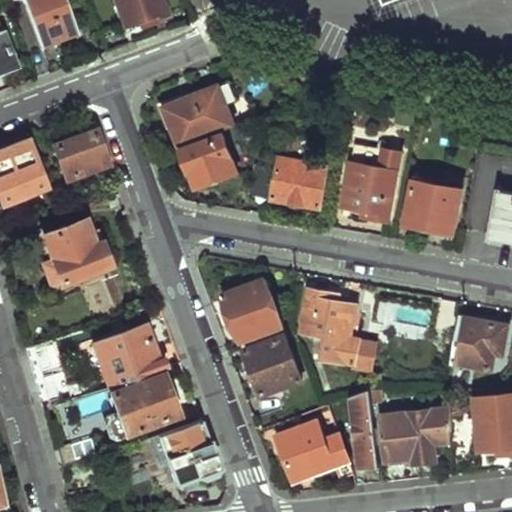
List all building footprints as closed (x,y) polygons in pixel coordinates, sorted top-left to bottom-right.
[(69,0),(25,0),(41,41),(80,27),(69,0)] [(162,0),(116,0),(127,26),(139,22),(149,18),(151,24),(168,17),(162,0)] [(141,28),(151,24),(149,18),(139,22),(141,28)] [(0,68),(16,63),(2,27),(0,27),(0,68)] [(183,146),(236,127),(228,105),(239,101),(233,83),(167,108),(183,146)] [(94,131),(56,144),(67,175),(106,162),(94,131)] [(186,150),(201,187),(240,173),(226,135),(186,150)] [(0,149),(0,201),(43,183),(27,138),(0,149)] [(380,168),(399,171),(402,154),(382,151),(380,168)] [(275,200),(323,208),(330,168),(284,159),(275,200)] [(354,163),(346,207),(370,212),(371,216),(391,219),(399,171),(380,168),(354,163)] [(271,200),(276,170),(263,169),(258,196),(271,200)] [(415,180),(407,223),(458,232),(464,189),(415,180)] [(493,239),(511,242),(511,193),(502,192),(493,239)] [(49,255),(58,278),(108,261),(99,238),(92,240),(88,230),(83,215),(42,231),(49,255)] [(92,240),(99,238),(95,227),(88,230),(92,240)] [(58,278),(49,255),(40,258),(49,281),(58,278)] [(82,287),(89,320),(111,315),(104,282),(82,287)] [(224,297),(243,343),(283,327),(266,283),(224,297)] [(324,335),(321,357),(355,364),(355,368),(372,371),(377,343),(351,338),(356,307),(330,303),(331,296),(311,292),(304,332),(324,335)] [(463,319),(456,364),(495,368),(497,355),(504,355),(509,327),(463,319)] [(105,385),(165,365),(162,355),(158,356),(154,346),(146,323),(91,341),(105,385)] [(248,353),(265,396),(302,382),(286,339),(248,353)] [(179,360),(171,340),(154,346),(158,356),(162,355),(165,365),(179,360)] [(93,389),(105,385),(91,341),(80,345),(91,377),(90,378),(93,389)] [(55,348),(28,357),(32,371),(59,362),(55,348)] [(175,412),(160,370),(110,390),(117,410),(124,431),(124,432),(175,412)] [(62,374),(36,383),(40,398),(66,389),(62,374)] [(93,389),(90,378),(77,383),(80,393),(93,389)] [(374,390),(355,398),(362,468),(380,467),(379,445),(377,427),(374,390)] [(511,395),(479,398),(482,447),(506,446),(508,452),(511,451),(511,395)] [(377,427),(379,445),(387,444),(388,459),(415,458),(416,462),(438,460),(437,448),(434,407),(434,402),(422,404),(423,411),(384,416),(385,426),(377,427)] [(437,448),(454,447),(456,408),(441,409),(441,406),(434,407),(437,448)] [(124,431),(117,410),(106,414),(104,419),(109,433),(113,435),(124,431)] [(217,464),(200,417),(156,431),(167,461),(173,479),(177,478),(179,484),(196,478),(193,472),(197,471),(203,475),(212,471),(217,464)] [(353,462),(343,435),(327,440),(319,422),(279,437),(297,482),(353,462)] [(167,461),(156,431),(146,435),(157,465),(167,461)] [(89,435),(59,443),(64,459),(93,451),(89,435)]
